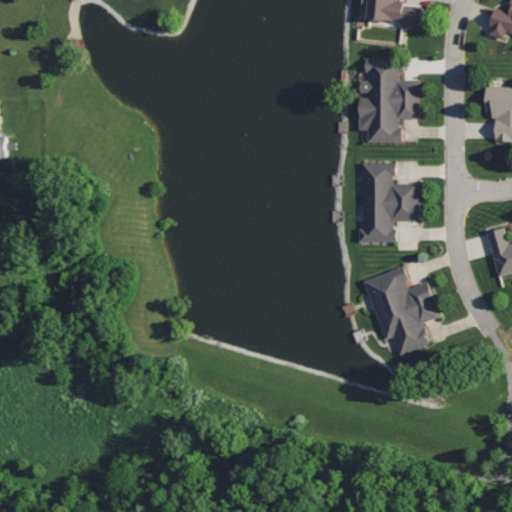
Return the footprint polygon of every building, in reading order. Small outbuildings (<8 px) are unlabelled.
[(363,0),(363,8),(369,8),(369,17),(402,20),(402,23),(422,25),(424,5),(406,3),(407,0),(363,0)] [(511,12),(498,7),(490,30),(506,36),(508,31),(511,32),(511,0),(511,2),(511,12)] [(407,57),(368,57),(368,71),(371,71),(371,79),(362,79),(362,127),(371,127),(371,140),(404,140),(404,125),(401,125),(401,117),(422,117),(422,78),(401,78),(401,71),(407,71),(407,57)] [(511,84),(488,84),(488,110),(494,110),(494,117),(498,117),(497,140),(511,140),(511,84)] [(0,156),(5,156),(9,153),(8,134),(0,134),(0,156)] [(398,160),(364,161),(364,227),(361,227),(361,241),(399,240),(399,228),(396,228),(396,219),(420,219),(420,182),(395,182),(395,173),(398,173),(398,160)] [(506,226),(489,231),(501,275),(511,271),(511,241),(510,242),(506,226)] [(405,263),(363,279),(386,340),(394,337),(400,354),(432,342),(424,322),(441,315),(428,282),(410,289),(406,280),(411,278),(405,263)]
